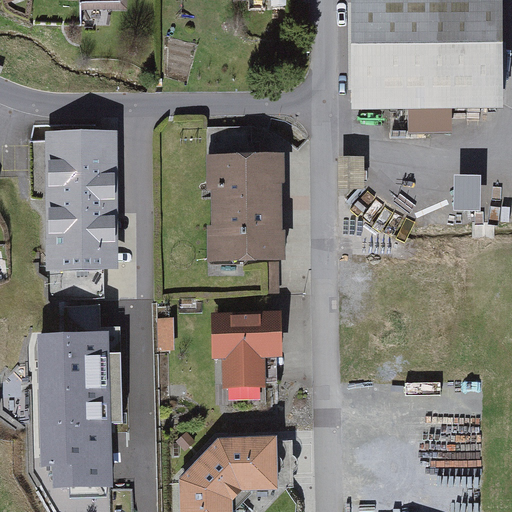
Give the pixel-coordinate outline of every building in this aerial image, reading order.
[(48,0),(49,18),(129,18),(128,0),(48,0)] [(240,0),(241,13),(281,12),(280,0),(240,0)] [(508,0),(355,0),(356,119),(413,119),(413,144),(459,144),(459,134),(465,134),(465,120),(509,120),(508,0)] [(118,130),(46,130),(47,301),(138,300),(138,213),(118,213),(118,130)] [(289,162),(210,163),(211,280),(291,279),(289,162)] [(484,222),(485,183),(458,183),(457,221),(484,222)] [(290,321),(215,322),(215,365),(235,365),(235,410),(275,410),(275,367),(291,367),(290,321)] [(109,492),(105,342),(45,344),(50,494),(109,492)] [(185,484),(185,511),(240,511),(240,497),(289,497),(288,445),(224,446),(185,484)] [(128,474),(128,452),(116,452),(115,474),(128,474)]
